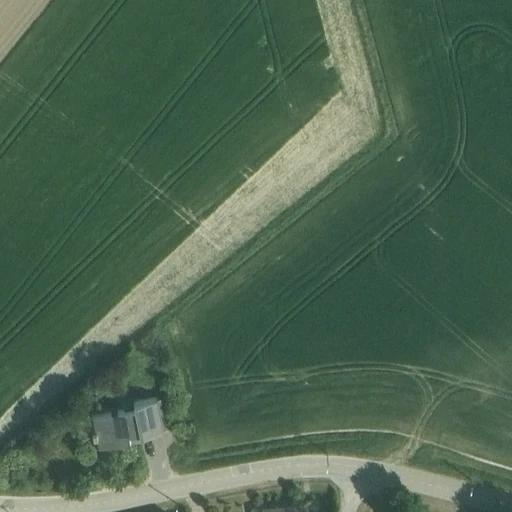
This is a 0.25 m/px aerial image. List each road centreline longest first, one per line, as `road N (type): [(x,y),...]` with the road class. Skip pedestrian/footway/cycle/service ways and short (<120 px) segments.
road 1 (tertiary): [(372,469),(0,510)]
road 2 (tertiary): [(511,506),(372,469)]
